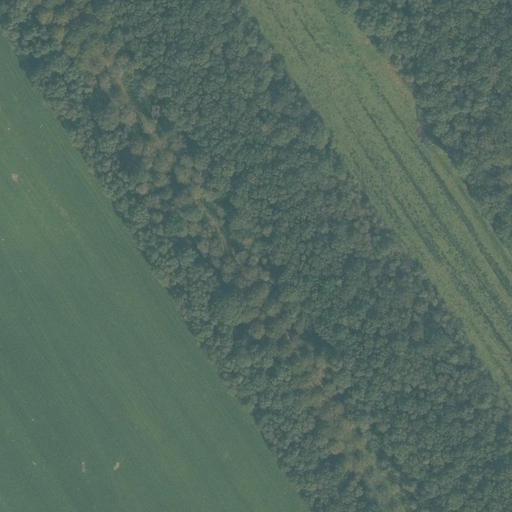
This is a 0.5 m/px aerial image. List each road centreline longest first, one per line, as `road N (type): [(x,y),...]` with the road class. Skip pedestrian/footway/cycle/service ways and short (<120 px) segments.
road 1 (track): [(47,0),(387,511)]
road 2 (track): [(402,511),(64,0)]
